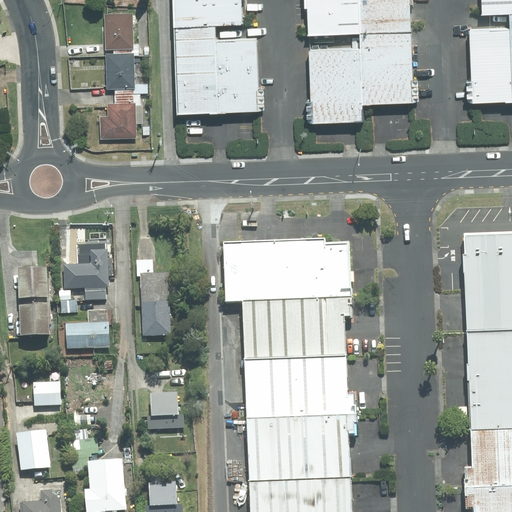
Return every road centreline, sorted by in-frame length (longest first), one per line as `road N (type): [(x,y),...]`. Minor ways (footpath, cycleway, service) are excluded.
road 1 (unclassified): [(417,511),(409,175)]
road 2 (secondary): [(409,175),(182,182)]
